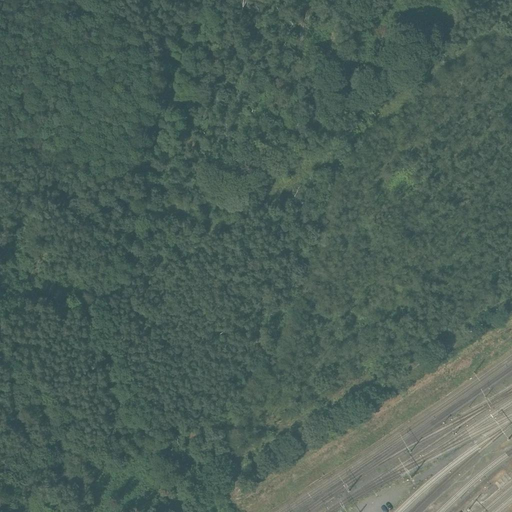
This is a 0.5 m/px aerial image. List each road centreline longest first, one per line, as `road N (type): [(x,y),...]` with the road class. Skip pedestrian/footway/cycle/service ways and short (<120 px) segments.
road 1 (track): [(361,127),(276,351),(221,422),(119,452),(81,450),(0,361)]
road 2 (track): [(0,175),(128,194),(209,218),(229,215),(361,127)]
road 3 (track): [(361,127),(511,18)]
